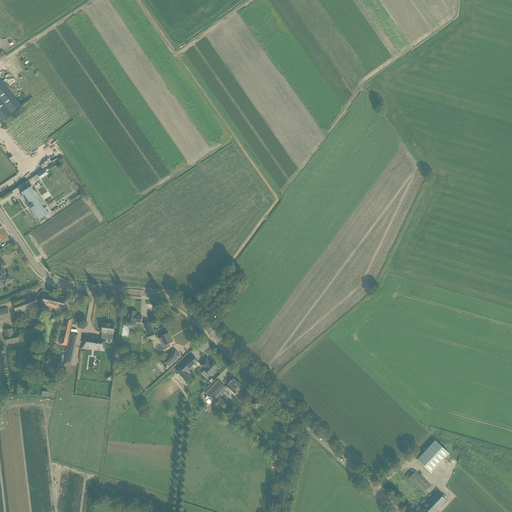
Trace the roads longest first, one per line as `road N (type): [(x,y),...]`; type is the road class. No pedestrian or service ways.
road 1 (tertiary): [(305,422),(183,307),(148,292),(50,280),(0,213)]
road 2 (tertiary): [(397,511),(305,422)]
